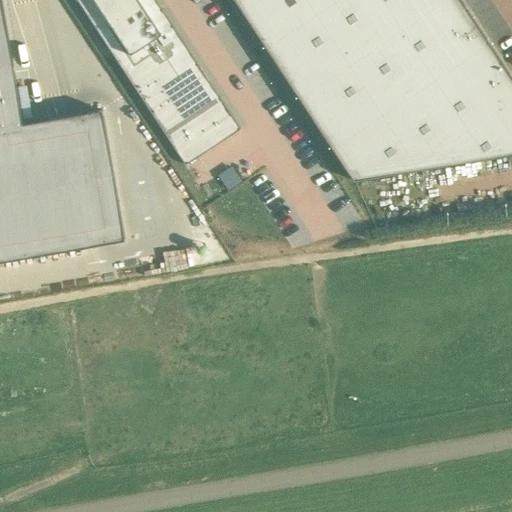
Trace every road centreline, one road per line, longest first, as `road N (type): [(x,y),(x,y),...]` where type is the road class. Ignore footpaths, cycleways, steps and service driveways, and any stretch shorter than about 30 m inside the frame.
road 1 (track): [(0,307),(511,229)]
road 2 (unclassified): [(511,442),(97,511)]
